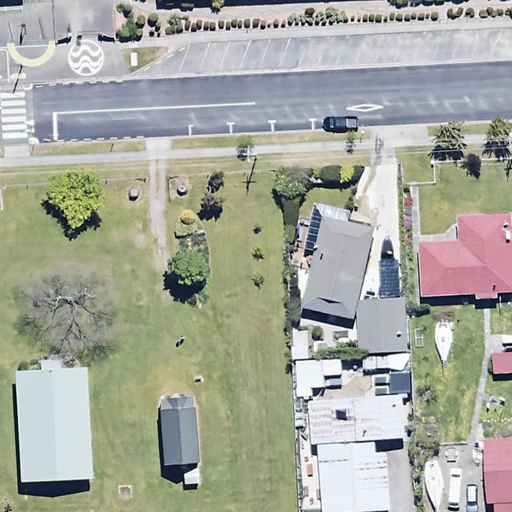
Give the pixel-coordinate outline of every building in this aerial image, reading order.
[(23,0),(0,0),(0,22),(24,22),(23,0)] [(348,211),(312,204),(301,251),(311,253),(304,279),(304,278),(303,278),(302,277),(301,276),(300,276),(299,275),(298,275),(297,275),(296,275),(295,275),(294,276),(293,276),(292,276),(291,277),(290,277),(290,278),(289,279),(288,280),(288,281),(288,282),(287,283),(287,284),(287,285),(288,286),(288,287),(288,288),(289,289),(289,290),(290,291),(291,292),(292,292),(292,293),(293,293),(294,293),(295,293),(295,294),(296,294),(297,294),(298,294),(299,293),(300,293),(301,293),(301,292),(302,292),(298,311),(351,321),(369,228),(346,224),(348,211)] [(511,241),(511,215),(455,218),(457,243),(415,245),(418,300),(471,298),(472,302),(494,301),(494,296),(511,295),(511,241)] [(406,303),(356,304),(356,311),(353,311),(354,356),(358,356),(358,373),(400,372),(407,360),(406,303)] [(293,362),(293,391),(344,390),(343,365),(320,365),(320,363),(308,363),(307,326),(289,326),(290,362),(293,362)] [(511,353),(489,354),(489,377),(511,376),(511,353)] [(84,361),(13,365),(20,476),(91,472),(84,361)] [(408,374),(386,375),(387,396),(408,396),(408,374)] [(192,392),(157,394),(162,464),(197,461),(192,392)] [(306,401),(308,445),(402,441),(400,397),(306,401)] [(511,511),(511,438),(480,440),(483,505),(491,505),(491,511),(511,511)] [(372,444),(315,447),(318,511),(386,511),(384,453),(373,454),(372,444)] [(197,480),(196,464),(181,465),(183,481),(197,480)]
